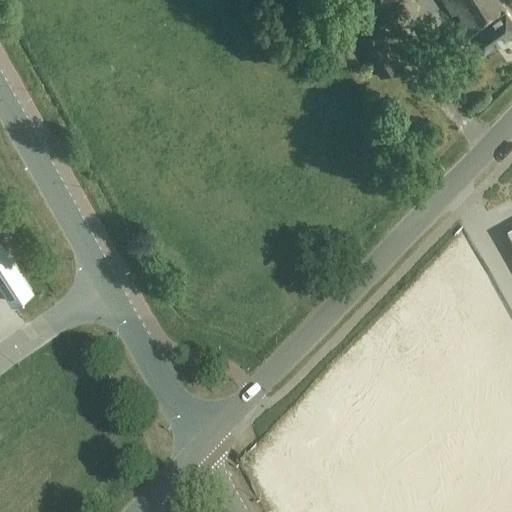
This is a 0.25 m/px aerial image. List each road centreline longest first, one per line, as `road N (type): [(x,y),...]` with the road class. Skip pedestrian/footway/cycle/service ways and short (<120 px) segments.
road 1 (tertiary): [(511,120),(200,447)]
road 2 (unclassified): [(109,290),(0,94)]
road 3 (unclassified): [(200,447),(109,290)]
road 4 (unclassified): [(0,358),(109,290)]
